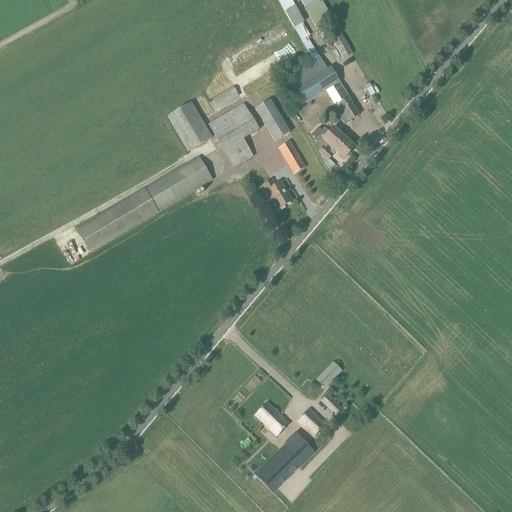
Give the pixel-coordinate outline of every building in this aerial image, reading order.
[(301,41),(313,61),(298,71),(304,81),(326,67),(307,38),(310,36),(302,24),(304,23),(295,7),(291,0),(277,0),(284,12),(285,12),(294,29),(301,40),(301,41)] [(338,38),(332,41),(336,48),(343,60),(352,55),(342,36),(337,27),(333,29),(338,38)] [(233,67),(284,40),(280,32),(259,42),(261,46),(254,49),(253,47),(229,60),(233,67)] [(282,57),(271,61),(274,69),(285,65),(282,57)] [(349,98),(330,67),(293,90),(302,106),(328,91),(337,105),(348,123),(359,116),(349,98)] [(363,87),(369,98),(371,97),(374,103),(379,101),(376,94),(375,95),(370,84),(363,87)] [(211,101),(217,110),(239,97),(233,88),(211,101)] [(254,110),(274,143),(291,134),(271,100),(254,110)] [(187,153),(211,139),(190,104),(166,118),(187,153)] [(243,105),(209,125),(234,168),(253,157),(243,140),(258,131),(243,105)] [(316,142),(324,134),(318,128),(310,137),(316,142)] [(333,129),(323,141),(332,149),(330,152),(324,146),(318,152),(328,161),(333,156),(333,155),(336,152),(344,160),(354,148),(333,129)] [(306,168),(291,143),(278,150),(294,175),(306,168)] [(90,253),(212,181),(198,158),(77,230),(90,253)] [(292,202),(281,184),(275,187),(272,181),(263,187),(272,202),(273,201),(278,210),(292,202)] [(333,363),(316,381),(325,390),(342,372),(333,363)] [(341,412),(343,410),(328,395),(321,402),(336,417),(340,413),(341,412)] [(267,404),(255,417),(276,437),(288,424),(267,404)] [(297,423),(313,438),(326,426),(309,410),(297,423)] [(254,475),(273,494),(304,464),(303,462),(313,453),(314,454),(319,449),(311,440),(306,444),(295,434),(279,449),(286,456),(280,450),(254,475)]
